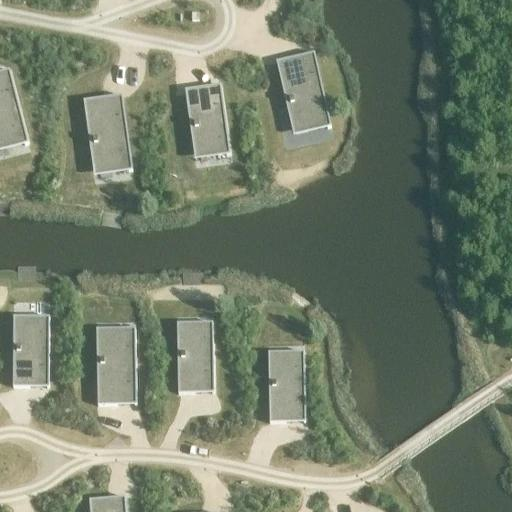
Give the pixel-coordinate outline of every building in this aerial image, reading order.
[(295,60),(276,64),(280,82),(284,81),(289,102),(288,102),(289,107),(290,107),(295,130),(329,123),(315,61),(313,62),(302,65),(301,59),(295,61),(295,60)] [(0,146),(27,139),(11,78),(9,79),(0,81),(0,146)] [(201,90),(185,93),(188,113),(189,113),(189,119),(193,118),(194,126),(193,126),(194,132),(198,155),(229,150),(221,93),(219,94),(207,96),(207,90),(201,91),(201,90)] [(102,100),(83,103),(86,121),(90,121),(93,142),(92,142),(93,148),(94,147),(97,171),(131,166),(123,104),(121,104),(121,105),(109,106),(108,101),(102,101),(102,100)] [(13,369),(13,390),(29,390),(29,389),(35,389),(35,383),(47,383),(47,384),(49,384),(49,327),(17,327),(17,350),(17,355),(17,363),(14,363),(14,369),(13,369)] [(212,390),(214,390),(213,333),(181,333),(181,356),(181,362),(182,362),(182,370),(178,370),(178,375),(178,396),(194,396),(194,395),(200,395),(200,390),(212,389),(212,390)] [(101,368),(101,390),(97,390),(98,408),(117,408),(117,407),(122,407),(122,401),(134,401),(134,402),(136,401),(135,338),(100,339),(101,363),(100,363),(100,368),(101,368)] [(303,419),(305,419),(304,362),(272,362),(273,386),(272,386),(272,391),(273,391),(273,399),(270,399),(270,404),(269,404),(269,426),(286,425),(285,424),(291,424),(291,419),(303,418),(303,419)] [(105,501),(89,502),(89,511),(126,511),(126,506),(123,506),(111,507),(111,502),(105,502),(105,501)]
